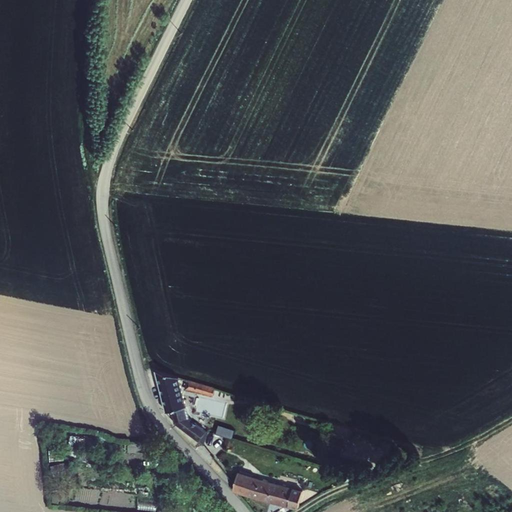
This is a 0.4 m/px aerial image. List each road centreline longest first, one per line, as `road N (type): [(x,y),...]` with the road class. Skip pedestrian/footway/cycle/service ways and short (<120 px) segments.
road 1 (unclassified): [(186,0),(121,127),(100,208),(147,404),(240,511)]
road 2 (track): [(82,0),(77,146),(116,353),(144,431)]
road 3 (track): [(269,511),(419,465),(511,414)]
